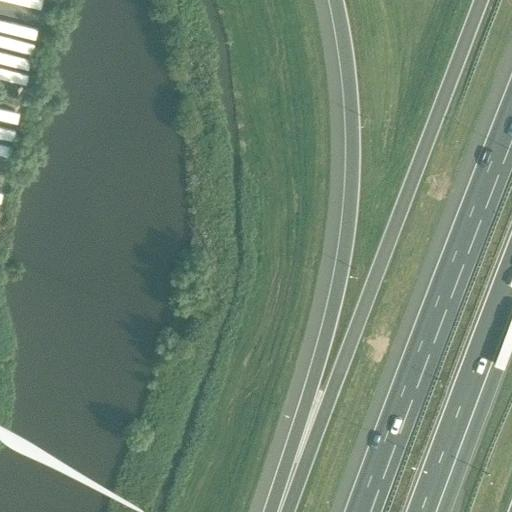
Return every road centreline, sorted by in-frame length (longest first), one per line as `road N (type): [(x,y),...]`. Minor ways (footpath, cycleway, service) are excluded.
road 1 (motorway): [(482,0),(286,511)]
road 2 (motorway): [(337,0),(351,109),(343,259),(272,511)]
road 3 (motorway): [(511,101),(357,511)]
road 4 (motorway): [(427,511),(511,295)]
